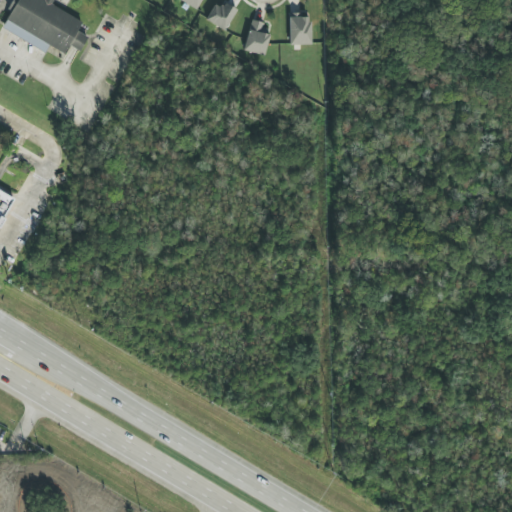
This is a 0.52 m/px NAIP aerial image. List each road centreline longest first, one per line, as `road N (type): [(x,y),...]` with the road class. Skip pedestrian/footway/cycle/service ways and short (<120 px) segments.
road 1 (primary): [(296,511),(18,345)]
road 2 (primary): [(0,368),(239,511)]
